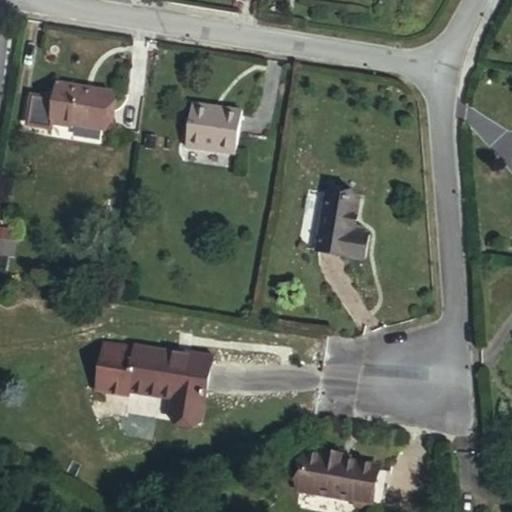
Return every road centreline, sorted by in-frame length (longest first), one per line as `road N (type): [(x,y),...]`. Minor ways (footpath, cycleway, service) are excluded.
road 1 (residential): [(440,66),(22,0)]
road 2 (residential): [(440,66),(455,327),(419,382)]
